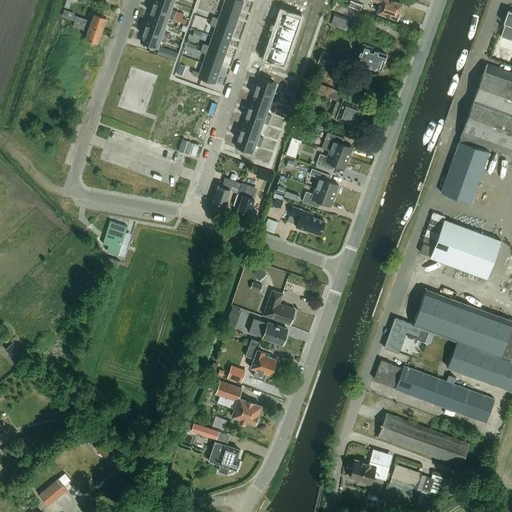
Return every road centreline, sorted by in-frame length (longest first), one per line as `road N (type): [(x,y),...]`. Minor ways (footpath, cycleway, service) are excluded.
road 1 (tertiary): [(341,268),(437,0)]
road 2 (tertiary): [(243,507),(276,454),(341,268)]
road 3 (residential): [(267,0),(192,215)]
road 4 (residential): [(134,0),(67,192)]
road 5 (residential): [(341,268),(192,215)]
road 6 (unclassified): [(330,511),(340,448),(371,359)]
road 7 (residential): [(192,215),(67,192)]
